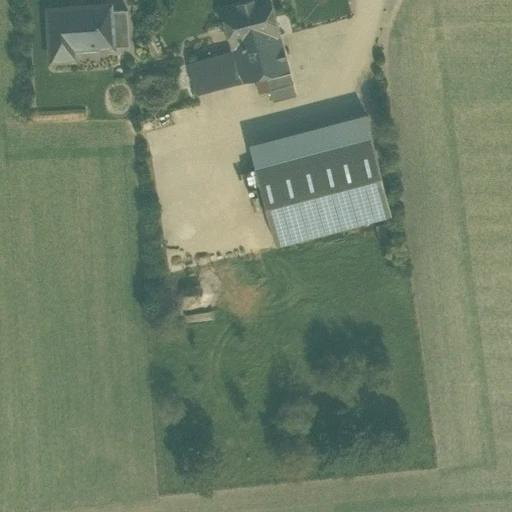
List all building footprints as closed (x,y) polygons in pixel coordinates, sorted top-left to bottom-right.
[(244,0),(221,6),(232,47),(280,35),(270,0),(244,0)] [(50,12),(53,59),(74,58),(73,48),(110,46),(111,46),(109,11),(109,7),(50,12)] [(110,46),(110,48),(129,46),(127,10),(109,11),(111,46),(110,46)] [(234,52),(223,55),(188,64),(196,94),(231,85),(289,69),(280,35),(232,47),(234,52)] [(267,79),(273,101),(296,95),(290,73),(267,79)] [(249,145),(255,168),(371,137),(366,114),(249,145)] [(255,168),(276,245),(315,234),(392,214),(371,137),(255,168)]
